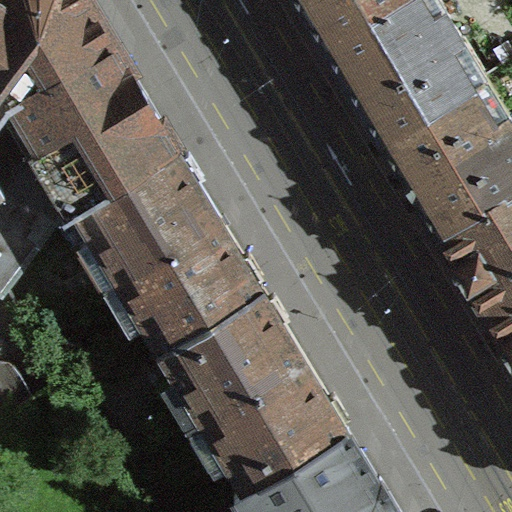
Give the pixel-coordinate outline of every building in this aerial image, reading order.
[(0,0),(0,109),(8,99),(113,36),(91,0),(0,0)] [(301,0),(308,10),(325,39),(389,0),(301,0)] [(442,1),(430,8),(424,0),(389,0),(325,39),(342,68),(348,77),(365,105),(382,133),(472,79),(451,43),(463,36),(442,1)] [(62,211),(75,203),(177,142),(126,57),(113,36),(8,99),(0,109),(0,290),(2,292),(62,211)] [(396,156),(439,227),(511,182),(511,156),(506,147),(511,143),(511,116),(485,71),(472,79),(382,133),(396,156)] [(177,142),(75,203),(118,273),(220,212),(189,161),(177,142)] [(511,182),(439,227),(462,266),(485,304),(511,288),(511,182)] [(233,234),(220,212),(118,273),(160,343),(262,282),(233,234)] [(160,343),(203,414),(304,352),(275,303),(262,282),(160,343)] [(511,348),(511,288),(485,304),(497,323),(511,348)] [(304,352),(203,414),(245,484),(252,480),(346,423),(347,423),(316,372),(304,352)] [(401,511),(402,511),(379,475),(367,456),(346,423),(252,480),(267,504),(253,511),(401,511)]
